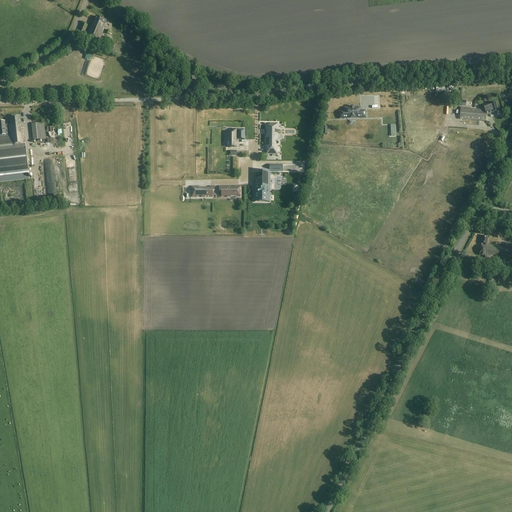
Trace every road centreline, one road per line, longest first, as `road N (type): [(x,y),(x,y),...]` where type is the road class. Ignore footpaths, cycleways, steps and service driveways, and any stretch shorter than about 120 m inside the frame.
road 1 (tertiary): [(326,511),(474,215)]
road 2 (tertiary): [(198,79),(270,92),(511,68)]
road 3 (unclassified): [(0,102),(172,98),(198,79)]
road 4 (residential): [(0,82),(63,45),(85,0)]
road 5 (tertiary): [(198,79),(106,0)]
